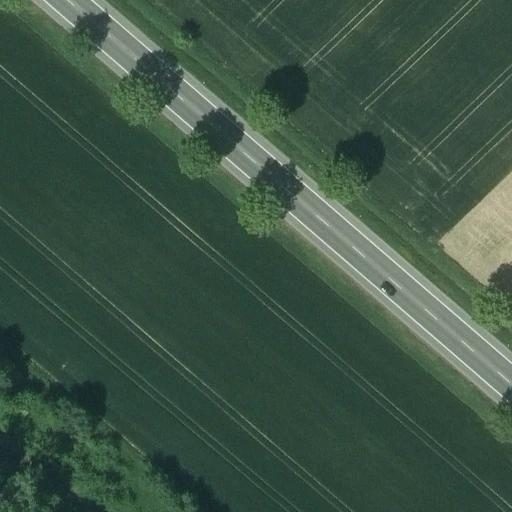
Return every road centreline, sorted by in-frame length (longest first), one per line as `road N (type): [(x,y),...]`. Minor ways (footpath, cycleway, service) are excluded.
road 1 (primary): [(76,0),(511,380)]
road 2 (track): [(0,421),(105,511)]
